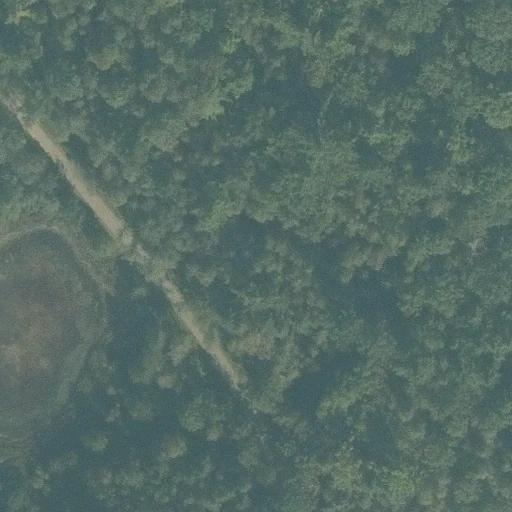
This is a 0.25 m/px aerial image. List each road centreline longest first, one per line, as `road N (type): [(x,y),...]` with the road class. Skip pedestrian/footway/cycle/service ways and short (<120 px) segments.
road 1 (unclassified): [(300,511),(217,355),(0,62)]
road 2 (track): [(244,406),(511,235)]
